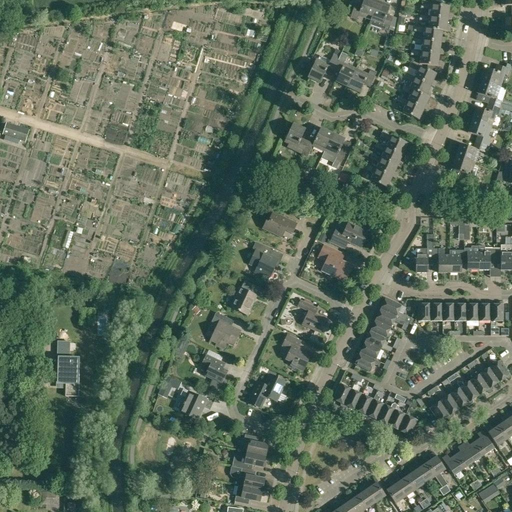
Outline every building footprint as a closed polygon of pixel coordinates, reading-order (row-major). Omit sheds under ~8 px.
[(358,15),(370,19),(377,0),(376,0),(362,0),(361,5),(355,3),(350,16),(356,18),(358,15)] [(382,29),(388,31),(393,17),(386,14),(390,5),(377,0),(370,19),(368,24),(382,29)] [(510,12),(511,12),(511,0),(500,0),(500,5),(511,5),(510,12)] [(429,16),(447,18),(451,19),(452,14),(448,14),(449,6),(431,4),(431,5),(421,3),(420,9),(430,10),(429,16)] [(501,32),(511,31),(511,12),(510,12),(510,18),(500,18),(501,32)] [(428,22),(428,28),(438,29),(438,30),(449,32),(450,26),(446,26),(447,18),(429,16),(419,15),(419,21),(428,22)] [(428,28),(424,27),(424,28),(414,27),(413,31),(413,32),(424,33),(423,40),(437,41),(440,42),(445,43),(445,38),(437,37),(438,30),(438,29),(428,28)] [(421,52),(435,54),(439,54),(443,55),(444,50),(439,49),(436,49),(437,41),(423,40),(413,39),(412,44),(422,45),(421,52)] [(437,67),(442,67),(442,62),(438,61),(434,61),(435,54),(421,52),(411,50),(410,56),(420,57),(420,64),(437,66),(437,67)] [(330,77),(333,71),(342,53),(338,51),(336,55),(333,54),(330,61),(319,56),(318,59),(315,58),(307,77),(319,83),(323,74),(330,77)] [(335,81),(347,87),(356,69),(344,63),(346,60),(348,55),(342,53),(333,71),(339,73),(335,81)] [(414,77),(434,86),(436,82),(432,80),(436,73),(419,66),(410,62),(408,67),(417,71),(414,77)] [(484,68),(480,81),(500,87),(504,75),(507,76),(509,69),(495,65),(493,71),(484,68)] [(347,87),(359,92),(363,84),(370,88),(376,75),(369,71),(367,74),(356,69),(347,87)] [(409,88),(428,97),(430,93),(427,91),(430,85),(433,87),(434,86),(414,77),(405,73),(403,77),(403,78),(411,82),(409,88)] [(480,81),(475,93),(489,98),(487,104),(502,110),(504,103),(495,100),(500,87),(480,81)] [(407,101),(423,108),(427,110),(429,105),(425,104),(428,97),(409,88),(403,86),(401,90),(409,95),(407,101)] [(401,112),(421,121),(423,116),(420,115),(423,108),(407,101),(398,96),(396,101),(404,105),(401,112)] [(511,105),(504,103),(502,110),(511,113),(511,105)] [(475,107),(471,120),(490,126),(495,114),(500,116),(500,115),(502,110),(487,104),(485,110),(475,107)] [(511,113),(502,110),(500,115),(503,117),(504,116),(503,114),(504,113),(505,113),(506,113),(505,114),(509,115),(508,116),(511,117),(510,122),(511,123),(511,113)] [(474,142),(489,147),(491,141),(486,139),(490,126),(471,120),(466,132),(477,136),(474,142)] [(511,128),(511,124),(505,122),(503,130),(511,133),(511,128)] [(2,135),(25,142),(29,130),(6,123),(2,135)] [(292,123),(283,142),(296,148),(294,151),(300,154),(306,141),(300,138),(304,129),(292,123)] [(306,141),(300,154),(307,158),(312,146),(323,152),(332,133),(320,127),(312,144),(306,141)] [(388,141),(385,147),(401,155),(405,157),(407,152),(404,151),(407,144),(381,132),(379,137),(388,141)] [(338,170),(347,152),(340,149),(345,139),(332,133),(323,152),(336,158),(334,162),(332,166),(338,170)] [(454,157),(474,163),(478,151),(487,153),(489,147),(474,142),(472,148),(459,144),(454,157)] [(380,158),(396,166),(400,168),(402,163),(398,161),(401,155),(385,147),(376,143),(374,148),(383,152),(380,158)] [(375,169),(394,178),(396,174),(393,172),(396,166),(380,158),(372,154),(370,158),(378,162),(375,169)] [(474,177),(477,169),(472,167),(474,163),(454,157),(450,169),(459,173),(457,179),(476,185),(478,179),(474,177)] [(369,180),(389,189),(391,185),(388,183),(391,177),(394,179),(394,178),(375,169),(366,164),(364,169),(372,173),(369,180)] [(348,171),(341,174),(344,182),(351,179),(348,171)] [(0,189),(10,192),(11,186),(0,182),(0,189)] [(342,190),(353,191),(354,184),(342,183),(342,190)] [(0,200),(0,206),(10,209),(11,203),(0,200)] [(262,227),(281,236),(284,229),(291,232),(296,223),(272,211),(268,219),(266,218),(262,227)] [(458,241),(464,241),(464,220),(458,220),(458,219),(450,218),(450,225),(458,225),(458,241)] [(329,242),(345,250),(348,242),(360,247),(367,232),(348,222),(343,232),(335,229),(329,242)] [(327,236),(322,233),(318,241),(324,243),(327,236)] [(432,249),(433,249),(433,235),(427,235),(427,249),(421,249),(421,255),(415,255),(415,273),(427,273),(427,266),(432,266),(432,249)] [(253,273),(267,280),(276,260),(275,260),(278,253),(268,248),(255,242),(251,249),(255,251),(249,263),(256,266),(253,273)] [(495,248),(495,264),(500,264),(500,270),(511,270),(511,245),(501,245),(501,248),(495,248)] [(321,271),(344,281),(351,266),(337,259),(340,252),(326,246),(320,260),(325,262),(321,271)] [(464,250),(464,257),(466,257),(466,270),(478,270),(478,246),(471,246),(471,248),(464,248),(464,250)] [(478,246),(478,270),(489,270),(489,264),(495,264),(495,248),(484,248),(485,246),(478,246)] [(444,249),(433,249),(432,249),(432,266),(438,266),(438,273),(449,273),(449,255),(444,255),(444,249)] [(449,250),(449,255),(449,273),(461,273),(461,257),(464,257),(464,250),(449,250)] [(241,288),(239,287),(230,307),(247,315),(259,288),(253,284),(244,280),(241,288)] [(260,295),(270,298),(272,292),(262,289),(260,295)] [(378,306),(377,308),(409,323),(411,318),(407,316),(407,317),(398,312),(401,305),(386,298),(382,305),(378,306)] [(302,324),(320,333),(326,319),(315,314),(317,309),(300,301),(298,306),(308,311),(302,324)] [(418,321),(430,321),(430,301),(427,301),(426,304),(418,304),(418,321)] [(430,321),(442,321),(442,304),(435,304),(433,301),(430,301),(430,321)] [(442,321),(454,321),(454,301),(452,301),(450,304),(442,304),(442,321)] [(454,321),(466,321),(466,304),(459,304),(457,301),(454,301),(454,321)] [(466,321),(478,321),(478,301),(476,301),(474,304),(466,304),(466,321)] [(478,321),(490,321),(490,304),(483,304),(481,301),(478,301),(478,321)] [(490,336),(499,336),(499,329),(495,325),(495,321),(502,321),(502,313),(502,301),(499,301),(498,304),(490,304),(490,321),(491,321),(490,336)] [(409,323),(377,308),(376,310),(378,313),(375,320),(390,327),(393,321),(403,326),(401,329),(405,331),(409,323)] [(209,342),(223,349),(226,343),(232,346),(239,331),(231,327),(234,321),(216,312),(211,322),(217,325),(209,342)] [(367,330),(385,338),(390,327),(375,320),(372,327),(368,327),(367,330)] [(365,342),(380,349),(385,338),(367,330),(366,332),(368,335),(365,342)] [(290,365),(302,370),(310,353),(302,349),(302,350),(298,348),(302,341),(287,334),(281,346),(289,351),(286,359),(292,362),(290,365)] [(185,342),(179,340),(175,350),(181,352),(185,342)] [(358,349),(356,352),(375,360),(380,349),(365,342),(361,349),(358,349)] [(354,364),(369,371),(373,364),(378,365),(380,363),(375,360),(356,352),(355,354),(358,357),(354,364)] [(64,397),(78,397),(79,374),(76,374),(77,359),(69,359),(69,353),(57,353),(56,364),(59,364),(58,382),(65,383),(64,397)] [(205,355),(201,364),(208,368),(205,375),(212,379),(209,386),(217,391),(226,371),(217,367),(220,361),(205,355)] [(486,363),(489,368),(489,367),(499,381),(505,377),(508,379),(511,377),(499,361),(493,365),(491,362),(489,362),(486,363)] [(492,386),(499,381),(489,367),(489,368),(483,372),(481,369),(477,371),(479,374),(490,391),(493,389),(492,386)] [(469,381),(479,395),(485,390),(488,392),(490,391),(479,374),(477,371),(473,374),(475,377),(469,381)] [(248,402),(260,408),(266,396),(276,401),(285,381),(270,374),(264,385),(258,382),(248,402)] [(167,376),(162,385),(170,389),(172,386),(178,389),(181,382),(167,376)] [(457,383),(459,388),(470,404),(473,403),(472,399),(479,395),(469,381),(463,385),(461,382),(459,382),(457,383)] [(343,407),(351,389),(340,384),(333,399),(340,403),(340,406),(343,407)] [(459,388),(449,394),(459,409),(466,404),(468,406),(470,404),(459,388)] [(178,411),(197,420),(203,407),(210,409),(213,403),(198,396),(193,394),(183,389),(180,395),(185,398),(178,411)] [(355,409),(362,394),(351,389),(343,407),(345,408),(347,406),(355,409)] [(362,416),(364,417),(373,400),(362,394),(355,409),(362,413),(362,416)] [(449,394),(439,401),(450,418),(453,416),(453,413),(459,409),(449,394)] [(370,416),(377,420),(384,405),(378,402),(380,398),(375,395),(373,400),(364,417),(367,419),(370,416)] [(429,408),(439,422),(445,417),(448,419),(450,418),(439,401),(429,408)] [(386,428),(395,410),(397,405),(394,404),(392,404),(390,408),(384,405),(377,420),(384,423),(384,426),(386,428)] [(398,430),(406,415),(395,410),(386,428),(389,429),(391,427),(398,430)] [(405,437),(408,438),(416,420),(406,415),(398,430),(406,434),(405,437)] [(498,426),(507,439),(511,435),(511,425),(505,415),(500,418),(503,422),(498,426)] [(485,429),(497,446),(507,439),(498,426),(493,429),(490,425),(485,429)] [(474,441),(484,455),(494,448),(482,431),(477,434),(479,438),(474,441)] [(245,452),(265,456),(267,444),(258,442),(259,438),(245,435),(244,440),(248,441),(245,452)] [(462,444),(474,462),(484,455),(474,441),(469,445),(466,441),(462,444)] [(454,455),(464,469),(474,462),(462,444),(457,448),(459,452),(454,455)] [(242,468),(251,470),(252,465),(262,467),(265,456),(245,452),(244,458),(239,457),(237,467),(242,468)] [(431,459),(426,463),(435,476),(442,487),(446,485),(447,484),(440,473),(445,470),(433,452),(428,455),(431,459)] [(442,458),(454,475),(464,469),(454,455),(449,459),(446,455),(442,458)] [(418,462),(413,465),(425,483),(435,476),(426,463),(420,466),(418,462)] [(406,476),(415,490),(425,483),(413,465),(408,469),(411,473),(406,476)] [(255,471),(251,470),(242,468),(239,480),(236,479),(235,484),(238,485),(262,490),(264,479),(254,477),(255,471)] [(393,479),(405,497),(415,490),(406,476),(401,480),(398,476),(393,479)] [(386,490),(395,504),(405,497),(393,479),(388,482),(391,486),(386,490)] [(363,485),(375,503),(385,496),(376,482),(371,486),(368,482),(363,485)] [(234,502),(248,505),(249,500),(259,502),(262,490),(238,485),(235,496),(234,502)] [(356,496),(365,509),(375,503),(363,485),(358,488),(361,492),(356,496)] [(479,494),(483,501),(490,497),(486,490),(479,494)] [(343,499),(351,511),(361,511),(365,509),(356,496),(350,500),(348,496),(343,499)] [(336,510),(337,511),(351,511),(343,499),(338,502),(341,506),(336,510)] [(441,511),(446,508),(442,503),(437,506),(441,511)]
